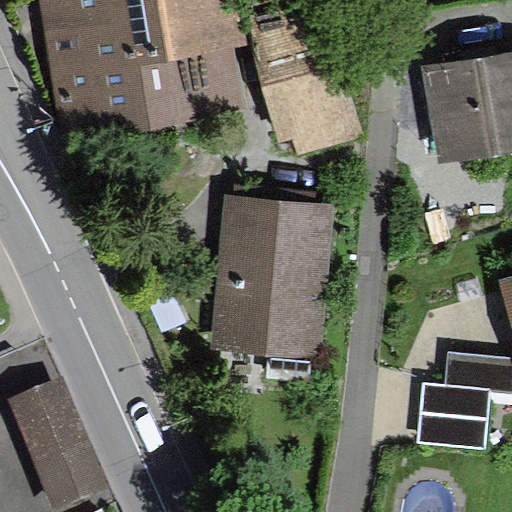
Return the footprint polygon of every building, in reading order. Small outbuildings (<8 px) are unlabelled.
[(68,0),(72,17),(50,20),(66,119),(230,93),(220,24),(236,20),(232,0),(68,0)] [(257,0),(299,149),(355,132),(349,105),(344,107),(314,0),(257,0)] [(511,56),(430,71),(443,147),(511,135),(511,56)] [(231,199),(219,340),(313,348),(325,207),(231,199)] [(511,388),(511,358),(450,353),(447,383),(431,381),(425,441),(485,447),(490,387),(511,388)] [(17,404),(57,504),(98,487),(57,388),(17,404)]
